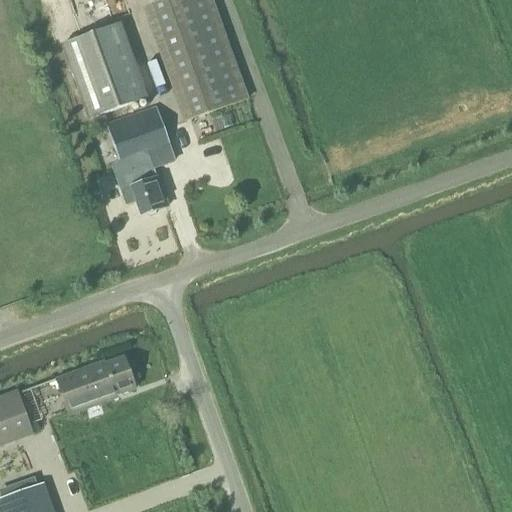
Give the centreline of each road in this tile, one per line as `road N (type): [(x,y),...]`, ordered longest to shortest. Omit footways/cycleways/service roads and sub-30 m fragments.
road 1 (unclassified): [(155,288),(511,159)]
road 2 (unclassified): [(236,511),(155,288)]
road 3 (unclassified): [(0,344),(155,288)]
